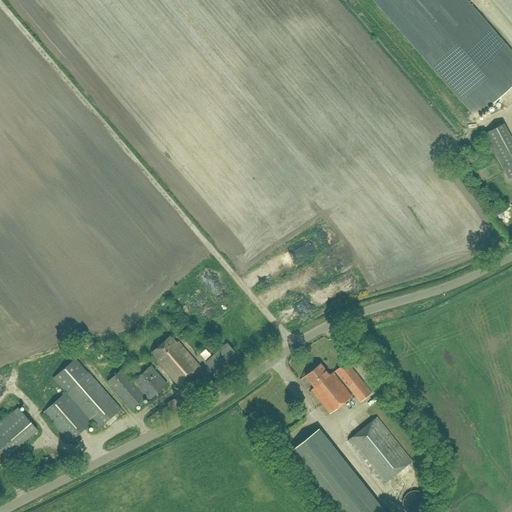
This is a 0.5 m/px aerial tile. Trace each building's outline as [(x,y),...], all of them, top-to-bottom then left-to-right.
[(372,0),(475,118),(511,85),(511,52),(466,0),(372,0)] [(511,0),(489,0),(511,26),(511,0)] [(510,115),(511,113),(511,98),(503,106),(510,115)] [(511,177),(511,141),(503,125),(485,134),(509,179),(511,177)] [(200,369),(189,355),(177,341),(176,342),(169,335),(151,351),(158,359),(156,360),(179,387),(200,369)] [(218,378),(241,359),(226,343),(205,362),(218,378)] [(65,392),(43,412),(69,442),(92,422),(98,429),(120,409),(88,372),(88,373),(75,358),(53,378),(65,392)] [(360,403),(371,394),(346,362),(335,371),(360,403)] [(314,388),(311,391),(329,413),(351,396),(332,373),(329,375),(321,364),(305,376),(314,388)] [(148,400),(167,384),(151,366),(133,381),(122,369),(107,382),(131,410),(146,397),(148,400)] [(8,378),(11,384),(16,381),(13,375),(8,378)] [(0,462),(37,430),(18,408),(0,422),(0,462)] [(382,485),(411,461),(376,417),(347,441),(382,485)] [(338,511),(384,511),(318,428),(289,450),(338,511)]
